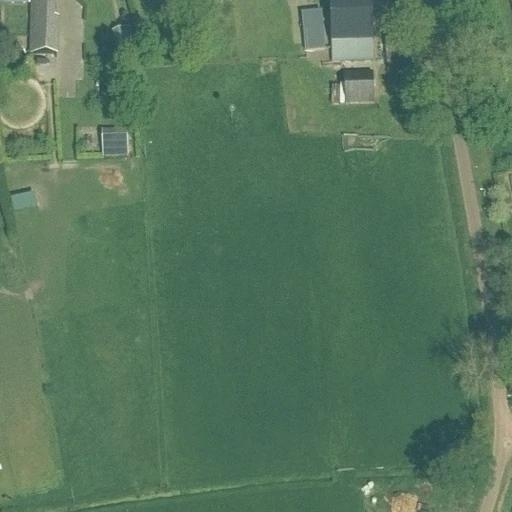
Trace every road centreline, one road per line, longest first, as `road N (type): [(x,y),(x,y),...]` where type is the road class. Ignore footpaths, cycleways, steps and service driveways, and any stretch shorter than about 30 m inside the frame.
road 1 (unclassified): [(504,440),(464,170)]
road 2 (residential): [(464,170),(433,0)]
